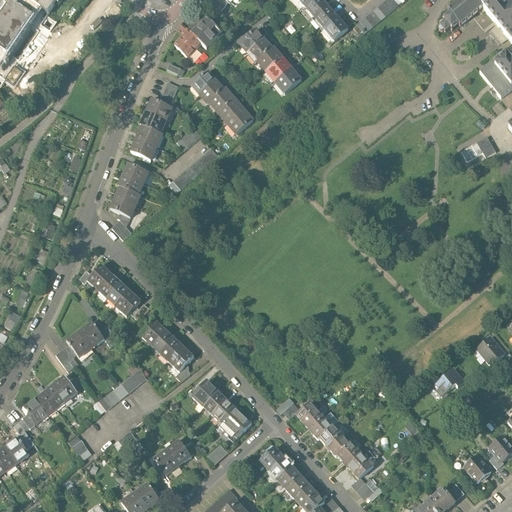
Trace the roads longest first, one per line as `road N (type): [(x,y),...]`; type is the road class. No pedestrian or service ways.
road 1 (residential): [(85,221),(136,265),(276,421)]
road 2 (residential): [(85,221),(164,22)]
road 3 (residential): [(0,401),(57,297),(85,221)]
road 4 (residential): [(181,511),(276,421)]
